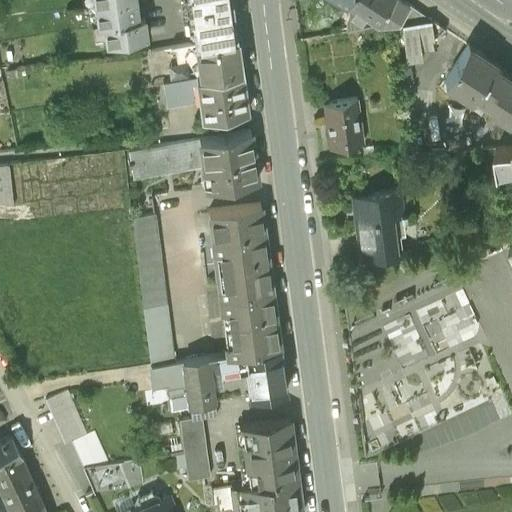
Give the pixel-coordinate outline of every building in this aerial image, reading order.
[(137,13),(135,0),(96,0),(94,0),(97,20),(103,19),(103,18),(137,14),(137,13)] [(185,0),(191,38),(236,32),(231,0),(185,0)] [(346,0),(353,4),(349,11),(360,19),(364,12),(376,21),(397,17),(398,16),(408,1),(406,0),(346,0)] [(430,14),(408,1),(398,16),(401,20),(430,16),(430,14)] [(346,21),(346,28),(360,26),(360,19),(349,11),(347,15),(346,21)] [(143,12),(137,13),(137,14),(103,18),(103,19),(105,37),(146,32),(143,12)] [(401,20),(400,20),(405,57),(421,55),(420,48),(432,46),(431,38),(433,38),(430,16),(401,20)] [(236,32),(191,38),(174,41),(176,58),(187,57),(196,55),(198,71),(199,71),(240,66),(236,32)] [(444,77),(469,94),(493,58),(467,41),(444,77)] [(195,72),(198,71),(196,55),(187,57),(195,72)] [(511,70),(493,58),(469,94),(472,96),(474,92),(511,116),(511,70)] [(240,66),(199,71),(202,94),(198,94),(199,97),(201,113),(246,107),(240,66)] [(165,101),(199,97),(198,94),(202,94),(199,71),(198,71),(195,72),(162,76),(165,101)] [(356,95),(322,100),(328,144),(362,140),(356,95)] [(198,133),(202,161),(253,153),(249,126),(198,133)] [(132,170),(202,161),(198,133),(128,143),(132,170)] [(371,142),(362,144),(363,154),(373,153),(371,142)] [(511,142),(497,144),(500,165),(511,162),(511,142)] [(256,175),(253,153),(202,161),(205,182),(256,175)] [(0,160),(0,197),(12,199),(7,159),(0,160)] [(398,187),(351,193),(360,255),(397,250),(392,216),(405,215),(404,210),(401,210),(398,187)] [(208,206),(211,234),(263,227),(259,199),(208,206)] [(130,211),(149,360),(174,357),(154,208),(130,211)] [(271,285),(263,227),(211,234),(219,292),(271,285)] [(402,268),(356,306),(351,374),(379,376),(359,393),(362,402),(373,403),(375,385),(389,401),(360,412),(373,447),(413,433),(420,440),(421,427),(437,420),(439,396),(444,409),(450,409),(454,352),(430,361),(428,388),(395,400),(384,370),(389,368),(391,345),(405,362),(432,352),(431,350),(480,332),(457,272),(402,268)] [(278,342),(271,285),(219,292),(228,350),(244,347),(278,342)] [(278,342),(244,347),(246,361),(250,392),(285,387),(278,342)] [(228,350),(208,352),(210,365),(221,367),(237,365),(246,361),(244,347),(228,350)] [(182,356),(188,398),(189,400),(214,397),(210,365),(208,352),(182,356)] [(182,356),(174,357),(149,360),(151,378),(166,376),(169,401),(188,398),(182,356)] [(66,387),(44,396),(64,441),(86,431),(66,387)] [(216,409),(214,397),(189,400),(190,412),(179,414),(187,474),(209,471),(201,412),(216,409)] [(241,420),(248,478),(296,472),(289,414),(241,420)] [(171,427),(170,418),(155,421),(157,430),(171,427)] [(0,440),(0,464),(20,452),(10,435),(0,440)] [(0,464),(0,488),(10,511),(17,511),(42,500),(20,452),(0,464)] [(294,511),(301,511),(296,472),(248,478),(214,482),(217,506),(243,503),(244,511),(294,511)] [(136,505),(121,511),(120,511),(175,511),(167,493),(159,496),(157,490),(150,487),(137,492),(134,499),(136,505)] [(0,511),(10,511),(0,488),(0,511)] [(17,511),(46,511),(42,500),(17,511)]
